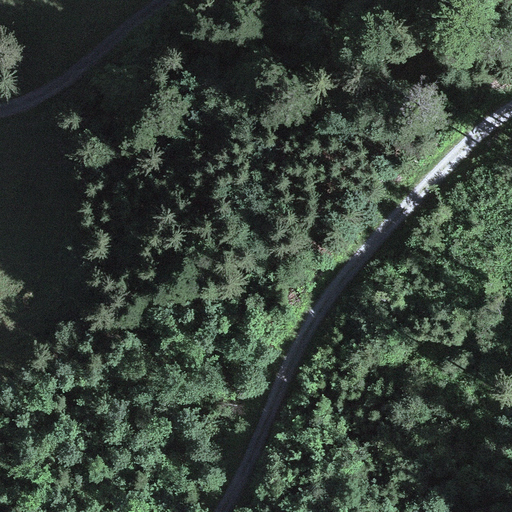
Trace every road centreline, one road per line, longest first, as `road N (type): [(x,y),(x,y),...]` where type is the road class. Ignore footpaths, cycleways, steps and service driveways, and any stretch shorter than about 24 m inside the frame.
road 1 (track): [(511,101),(428,176),(320,300),(216,511)]
road 2 (track): [(0,113),(49,91),(160,0)]
